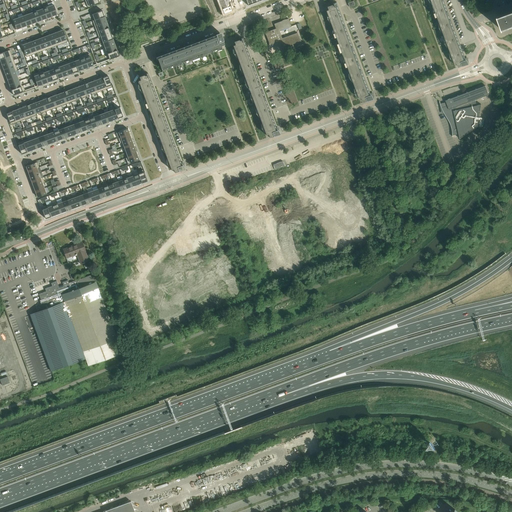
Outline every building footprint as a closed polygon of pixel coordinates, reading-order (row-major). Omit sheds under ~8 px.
[(466,58),(464,59),(442,0),(431,0),(455,65),(457,64),(459,67),(469,63),(468,60),(467,60),(466,58)] [(339,7),(337,2),(335,3),(335,2),(332,3),(333,5),(328,7),(330,10),(327,10),(361,100),(363,99),(364,102),(374,99),(374,95),(371,96),(371,94),(369,94),(337,7),(339,7)] [(48,4),(43,6),(47,18),(52,16),(48,4)] [(48,4),(52,16),(57,14),(54,5),(49,7),(48,4)] [(38,9),(42,20),(47,18),(43,6),(42,6),(43,9),(39,10),(38,9)] [(230,6),(222,9),(224,14),(232,11),(230,6)] [(38,9),(33,11),(37,22),(42,20),(38,9)] [(28,12),(27,12),(32,24),(37,22),(33,11),(28,13),(28,12)] [(95,20),(92,21),(93,21),(104,16),(102,11),(93,14),(95,20)] [(27,12),(22,14),(27,26),(32,24),(27,12)] [(511,12),(498,18),(498,17),(497,17),(502,31),(503,30),(502,29),(511,25),(511,12)] [(23,16),(18,18),(22,28),(27,26),(22,14),(23,16)] [(104,16),(93,21),(95,26),(106,22),(104,16)] [(18,18),(13,20),(16,30),(22,28),(18,18)] [(282,42),(284,49),(293,46),(292,44),(300,41),(297,33),(282,38),(279,31),(291,27),(288,19),(274,24),(276,29),(266,33),(270,46),(282,42)] [(106,22),(95,26),(97,32),(109,28),(106,22)] [(109,28),(97,32),(99,38),(111,33),(109,28)] [(63,30),(58,32),(62,44),(68,42),(63,30)] [(58,32),(53,34),(57,46),(62,44),(58,32)] [(111,33),(99,38),(100,37),(102,43),(113,39),(111,33)] [(53,34),(48,36),(52,48),(57,46),(53,34)] [(162,71),(222,49),(221,45),(224,44),(223,41),(221,35),(158,59),(162,71)] [(48,36),(43,38),(47,49),(52,48),(48,36)] [(266,135),(268,134),(269,137),(279,134),(279,130),(277,131),(276,129),(275,129),(242,42),(244,42),(242,38),(241,38),(240,37),(237,38),(238,40),(234,42),(235,45),(233,46),(258,115),(266,135)] [(43,38),(38,39),(42,51),(47,49),(43,38)] [(38,39),(33,41),(37,53),(42,51),(38,39)] [(113,39),(102,43),(104,48),(103,49),(115,45),(113,39)] [(33,41),(27,43),(32,55),(37,53),(33,41)] [(27,43),(22,45),(26,57),(32,55),(27,43)] [(115,45),(103,49),(105,55),(117,50),(115,45)] [(10,50),(0,53),(0,59),(12,55),(10,50)] [(117,50),(105,55),(107,54),(109,59),(119,56),(117,50)] [(89,54),(84,55),(88,67),(93,65),(89,54)] [(12,55),(0,59),(2,65),(14,60),(12,55)] [(84,55),(79,57),(83,69),(88,67),(84,55)] [(74,59),(78,71),(83,69),(79,57),(79,60),(75,61),(74,59)] [(74,59),(69,61),(73,73),(78,71),(74,59)] [(14,60),(2,65),(4,70),(16,65),(14,60)] [(69,61),(64,63),(68,75),(73,73),(69,61)] [(64,63),(59,65),(63,77),(68,75),(64,63)] [(16,65),(4,70),(6,75),(18,70),(16,65)] [(59,65),(53,67),(58,79),(63,77),(59,65)] [(53,67),(48,69),(53,80),(58,79),(53,67)] [(43,70),(48,82),(53,80),(48,69),(49,70),(44,72),(43,70)] [(18,70),(6,75),(8,80),(17,76),(15,71),(18,70)] [(43,70),(38,72),(43,84),(48,82),(43,70)] [(38,72),(33,74),(37,86),(43,84),(38,72)] [(143,73),(143,75),(139,77),(140,80),(138,81),(171,170),(173,169),(174,172),(185,169),(184,165),(182,166),(182,164),(180,164),(148,77),(149,77),(148,73),(146,73),(145,72),(143,73)] [(17,76),(8,80),(9,85),(20,81),(19,81),(17,76)] [(108,76),(103,78),(107,89),(112,87),(108,76)] [(103,78),(98,80),(102,91),(107,89),(103,78)] [(98,80),(93,82),(97,93),(102,91),(98,80)] [(20,81),(9,85),(11,90),(23,86),(23,85),(22,86),(20,81)] [(93,82),(88,83),(92,95),(97,93),(93,82)] [(88,83),(83,85),(87,97),(87,96),(86,95),(91,94),(92,95),(88,83)] [(83,85),(77,87),(82,98),(87,97),(83,85)] [(23,86),(11,90),(13,95),(25,91),(23,86)] [(453,135),(453,137),(453,135),(459,134),(460,139),(469,132),(478,126),(479,116),(480,116),(481,104),(477,106),(475,100),(484,96),(484,97),(489,95),(486,86),(446,101),(448,106),(442,107),(442,108),(442,109),(443,110),(443,111),(444,113),(445,114),(446,116),(449,121),(450,122),(450,123),(450,124),(451,125),(451,126),(451,127),(452,128),(452,129),(452,130),(452,131),(452,132),(453,134),(453,135)] [(77,87),(72,89),(77,100),(76,98),(81,96),(81,98),(82,98),(77,87)] [(72,89),(67,91),(72,102),(77,100),(72,89)] [(67,91),(62,93),(66,104),(72,102),(67,91)] [(62,93),(57,95),(61,106),(66,104),(62,93)] [(57,95),(52,97),(56,108),(61,106),(57,95)] [(52,97),(47,98),(51,110),(56,108),(52,97)] [(47,98),(42,100),(46,112),(51,110),(47,98)] [(42,100),(37,102),(41,113),(46,112),(42,100)] [(37,102),(32,104),(36,115),(36,114),(41,112),(41,113),(37,102)] [(32,104),(27,106),(31,117),(36,115),(32,104)] [(27,106),(22,108),(26,119),(31,117),(27,106)] [(114,107),(109,109),(113,120),(118,118),(114,107)] [(114,107),(118,118),(123,116),(120,107),(115,109),(114,107)] [(22,108),(17,110),(21,121),(26,119),(22,108)] [(109,111),(104,113),(108,122),(113,120),(109,109),(108,109),(109,111)] [(17,110),(12,112),(16,123),(21,121),(17,110)] [(12,112),(6,114),(11,125),(16,123),(12,112)] [(98,113),(93,115),(98,126),(103,124),(98,113)] [(99,113),(98,113),(103,124),(108,122),(104,113),(99,115),(99,113)] [(93,115),(88,117),(93,128),(98,126),(93,115)] [(88,117),(83,118),(87,130),(93,128),(88,117)] [(83,118),(78,120),(82,132),(87,130),(83,118)] [(78,120),(73,122),(77,133),(82,132),(78,120)] [(73,122),(68,124),(72,135),(77,133),(73,122)] [(68,124),(63,126),(67,137),(72,135),(68,124)] [(63,126),(58,128),(62,139),(67,137),(63,126)] [(59,130),(54,132),(57,141),(62,139),(58,128),(59,130)] [(120,137),(118,138),(130,134),(128,129),(119,132),(120,137)] [(48,131),(48,132),(52,143),(57,141),(54,132),(49,134),(48,131)] [(48,132),(43,133),(47,145),(52,143),(48,132)] [(43,133),(38,135),(42,147),(47,145),(43,133)] [(130,134),(118,138),(120,143),(131,139),(130,134)] [(38,135),(33,137),(37,148),(42,147),(38,135)] [(33,137),(28,139),(32,150),(37,148),(33,137)] [(28,139),(23,141),(27,152),(32,150),(28,139)] [(131,139),(120,143),(121,143),(123,148),(133,144),(131,139)] [(23,141),(17,143),(21,154),(27,152),(23,141)] [(133,144),(123,148),(124,148),(126,152),(135,149),(133,144)] [(128,157),(126,158),(137,154),(135,149),(126,152),(128,157)] [(137,154),(126,158),(128,164),(139,159),(137,154)] [(353,156),(348,158),(352,167),(357,166),(353,156)] [(348,158),(343,159),(347,169),(352,167),(348,158)] [(343,159),(339,161),(342,171),(347,169),(343,159)] [(284,160),(273,164),(275,169),(285,165),(284,160)] [(333,161),(329,163),(332,173),(337,171),(334,163),(333,161)] [(339,161),(334,163),(337,171),(337,173),(342,171),(339,161)] [(37,162),(26,166),(28,171),(39,167),(37,162)] [(329,163),(324,165),(327,175),(332,173),(329,163)] [(324,165),(319,167),(323,177),(327,175),(324,165)] [(39,167),(28,171),(30,177),(39,173),(37,168),(39,168),(39,167)] [(319,167),(314,169),(318,178),(323,177),(319,167)] [(143,170),(138,172),(142,183),(147,181),(143,170)] [(133,175),(137,185),(142,183),(138,172),(137,172),(138,174),(133,176),(133,175)] [(305,172),(300,174),(304,183),(309,182),(305,172)] [(39,173),(30,177),(32,182),(43,177),(41,178),(39,173)] [(300,174),(296,175),(296,176),(299,185),(304,183),(300,174)] [(127,175),(122,177),(127,189),(132,187),(127,175)] [(128,175),(127,175),(132,187),(137,185),(133,175),(128,177),(128,175)] [(360,175),(351,179),(352,184),(362,180),(360,175)] [(296,176),(291,178),(295,188),(300,186),(299,185),(296,176)] [(43,177),(32,182),(34,187),(45,183),(43,177)] [(123,179),(118,180),(121,190),(127,189),(122,177),(123,179)] [(291,178),(286,180),(290,190),(295,188),(291,178)] [(112,181),(116,192),(121,190),(118,180),(118,182),(113,183),(112,181)] [(286,180),(282,182),(285,191),(290,190),(286,180)] [(362,180),(352,184),(354,189),(364,185),(362,180)] [(112,181),(107,183),(111,194),(116,192),(112,181)] [(282,182),(277,183),(280,193),(285,191),(282,182)] [(45,183),(34,187),(35,192),(44,188),(43,184),(45,183)] [(107,183),(102,185),(106,196),(111,194),(107,183)] [(277,183),(272,185),(275,194),(276,195),(280,193),(277,183)] [(272,184),(267,186),(271,196),(275,194),(272,185),(272,184)] [(102,185),(97,187),(101,198),(106,196),(102,185)] [(364,185),(354,189),(356,194),(366,190),(364,185)] [(267,186),(262,188),(265,197),(266,198),(271,196),(267,186)] [(98,189),(93,191),(96,200),(101,198),(97,187),(98,189)] [(262,187),(257,188),(261,198),(265,197),(262,188),(262,187)] [(44,188),(35,192),(37,197),(46,194),(44,188)] [(257,188),(252,190),(256,200),(261,198),(257,188)] [(252,190),(247,192),(251,202),(256,200),(252,190)] [(366,190),(356,194),(358,199),(368,196),(366,190)] [(93,191),(88,193),(91,202),(96,200),(93,191)] [(82,192),(77,194),(81,205),(86,204),(82,192)] [(82,192),(86,204),(91,202),(88,193),(83,195),(82,192)] [(247,192),(243,194),(246,204),(251,202),(247,192)] [(77,194),(72,196),(76,207),(81,205),(77,194)] [(243,194),(238,196),(241,204),(241,205),(246,204),(243,194)] [(237,195),(233,196),(236,206),(241,204),(238,196),(237,195)] [(72,196),(67,198),(71,209),(76,207),(72,196)] [(233,196),(228,198),(231,208),(236,206),(233,196)] [(67,199),(62,201),(66,211),(71,209),(67,198),(67,199)] [(369,199),(359,202),(361,208),(371,204),(369,199)] [(57,202),(61,213),(66,211),(62,201),(62,202),(58,204),(57,202)] [(57,202),(52,204),(56,215),(61,213),(57,202)] [(52,204),(46,205),(51,217),(56,215),(52,204)] [(212,204),(207,206),(211,215),(216,214),(212,204)] [(371,204),(361,208),(363,212),(373,209),(371,204)] [(47,207),(42,209),(45,219),(51,217),(46,205),(46,206),(47,207)] [(207,206),(202,207),(206,217),(211,215),(207,206)] [(202,207),(197,209),(201,219),(206,217),(202,207)] [(197,209),(193,211),(196,221),(201,219),(197,209)] [(373,209),(363,212),(365,217),(375,213),(373,209)] [(193,211),(188,213),(191,222),(196,221),(193,211)] [(188,213),(183,214),(187,224),(191,222),(188,213)] [(375,213),(365,217),(366,222),(376,218),(375,213)] [(183,214),(178,216),(182,226),(187,224),(183,214)] [(237,218),(239,224),(248,220),(247,215),(243,216),(240,217),(237,218)] [(178,216),(173,218),(177,228),(182,226),(178,216)] [(173,218),(169,220),(172,230),(177,228),(173,218)] [(376,218),(366,222),(368,227),(378,223),(376,218)] [(169,220),(164,222),(167,231),(172,230),(169,220)] [(248,220),(239,224),(240,229),(250,225),(248,220)] [(156,224),(151,226),(155,236),(160,234),(156,224)] [(218,225),(208,229),(210,234),(220,231),(218,225)] [(250,225),(240,229),(242,234),(252,230),(250,225)] [(151,226),(146,228),(150,238),(155,236),(151,226)] [(146,228),(142,230),(145,239),(150,238),(146,228)] [(142,230),(137,231),(140,241),(145,239),(142,230)] [(252,230),(242,234),(244,239),(254,236),(252,230)] [(383,230),(374,233),(378,245),(387,241),(383,230)] [(137,231),(132,233),(136,243),(140,241),(137,231)] [(220,231),(210,234),(212,240),(222,236),(220,231)] [(132,233),(127,235),(131,245),(136,243),(132,233)] [(374,233),(365,237),(369,248),(378,245),(374,233)] [(127,235),(122,237),(126,247),(131,245),(127,235)] [(222,236),(212,240),(214,245),(224,241),(222,236)] [(122,237),(117,239),(121,248),(126,247),(122,237)] [(365,237),(356,240),(360,251),(369,248),(365,237)] [(256,240),(246,244),(248,249),(258,246),(256,240)] [(356,240),(347,243),(351,255),(360,251),(356,240)] [(63,249),(67,258),(75,255),(77,255),(77,254),(79,253),(83,263),(81,264),(83,263),(83,264),(85,263),(89,261),(89,260),(89,261),(88,258),(88,257),(86,254),(87,254),(86,254),(85,251),(86,251),(82,242),(63,249)] [(347,243),(338,247),(343,258),(351,255),(347,243)] [(225,245),(216,249),(217,254),(227,250),(225,245)] [(258,246),(248,249),(250,254),(260,250),(258,246)] [(338,247),(330,250),(334,261),(343,258),(338,247)] [(227,250),(217,254),(219,258),(229,255),(227,250)] [(260,250),(250,254),(252,259),(261,255),(260,250)] [(330,250),(321,253),(325,265),(334,261),(330,250)] [(319,254),(310,258),(314,269),(323,265),(319,254)] [(137,255),(127,259),(129,264),(139,261),(137,255)] [(229,255),(219,258),(221,263),(231,259),(229,255)] [(261,255),(252,259),(253,264),(263,260),(261,255)] [(310,258),(301,261),(305,272),(314,269),(310,258)] [(231,259),(221,263),(222,267),(232,264),(231,259)] [(263,260),(253,264),(255,269),(265,265),(263,260)] [(139,261),(129,264),(131,269),(140,266),(139,261)] [(301,261),(292,264),(296,275),(305,272),(301,261)] [(232,264),(222,267),(224,272),(234,268),(232,264)] [(292,264),(283,267),(288,279),(296,275),(292,264)] [(140,266),(131,269),(133,275),(142,271),(140,266)] [(283,267),(275,271),(279,282),(288,279),(283,267)] [(234,268),(224,272),(226,277),(236,273),(234,268)] [(275,271),(266,274),(270,285),(279,282),(275,271)] [(43,309),(30,314),(51,371),(86,359),(89,366),(123,354),(94,274),(73,282),(69,283),(68,280),(63,282),(64,285),(59,287),(57,281),(52,283),(53,286),(45,289),(46,291),(39,294),(41,300),(40,300),(43,309)] [(266,274),(257,277),(261,288),(270,285),(266,274)] [(144,275),(134,279),(136,284),(146,280),(144,275)] [(146,280),(136,284),(138,288),(147,285),(146,280)] [(240,282),(231,285),(235,297),(244,293),(240,282)] [(147,285),(138,288),(139,293),(149,289),(147,285)] [(231,285),(222,289),(226,300),(235,297),(231,285)] [(149,289),(139,293),(141,297),(151,294),(149,289)] [(222,289),(213,292),(217,303),(226,300),(222,289)] [(213,292),(204,295),(208,307),(217,303),(213,292)] [(151,294),(141,297),(142,302),(152,298),(151,294)] [(204,295),(194,299),(199,310),(208,307),(204,295)] [(152,298),(142,302),(144,307),(154,303),(152,298)] [(192,300),(183,303),(187,314),(196,311),(192,300)] [(183,303),(174,306),(178,318),(187,314),(183,303)] [(174,306),(165,310),(169,321),(178,318),(174,306)] [(165,310),(156,313),(160,324),(169,321),(165,310)] [(156,313),(147,317),(151,328),(160,324),(156,313)] [(8,377),(0,379),(2,386),(10,383),(8,377)] [(135,511),(131,501),(102,511),(135,511)]
